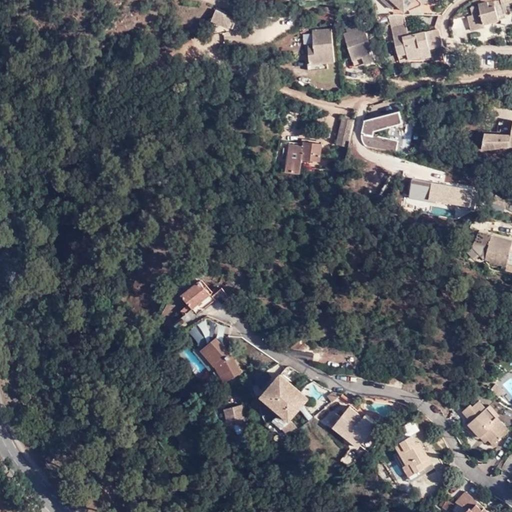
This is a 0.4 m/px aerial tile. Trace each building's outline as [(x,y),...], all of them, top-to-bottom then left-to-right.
[(472,31),(485,27),(485,24),(499,20),(495,6),(495,5),(489,7),(488,2),(471,7),(473,14),(468,16),(472,31)] [(214,7),(209,18),(230,27),(235,16),(214,7)] [(408,33),(406,28),(400,11),(385,11),(402,58),(408,56),(410,58),(418,57),(436,51),(433,44),(430,45),(429,43),(424,27),(417,30),(408,33)] [(274,32),(295,30),(294,21),(273,22),(274,32)] [(345,25),(346,30),(360,25),(359,21),(345,25)] [(438,23),(424,27),(429,43),(443,39),(442,37),(438,23)] [(352,57),(373,50),(363,24),(360,25),(346,30),(343,31),(352,57)] [(306,62),(327,60),(334,59),(329,27),(309,30),(311,41),(304,42),(307,58),(305,59),(306,62)] [(375,57),(373,50),(352,57),(354,64),(375,57)] [(327,66),(327,60),(306,62),(307,68),(327,66)] [(360,126),(350,123),(345,146),(354,148),(356,143),(369,146),(372,131),(401,123),(397,110),(361,119),(360,126)] [(303,156),(320,157),(321,142),(319,141),(305,140),(303,156)] [(303,156),(304,143),(290,142),(287,171),(302,172),(303,156)] [(475,237),(468,260),(484,265),(485,259),(491,261),(490,262),(511,267),(511,240),(495,236),(493,243),(475,237)] [(180,295),(191,307),(208,294),(198,282),(180,295)] [(221,383),(239,374),(230,358),(214,338),(198,350),(214,370),(221,383)] [(501,387),(507,381),(499,373),(493,380),(501,387)] [(258,397),(280,416),(287,408),(291,411),(299,402),(282,386),(286,382),(277,375),(258,397)] [(327,399),(338,391),(328,388),(322,393),(327,399)] [(494,436),(507,424),(495,410),(498,408),(500,406),(491,396),(488,398),(481,392),(475,398),(473,396),(465,403),(474,413),(468,418),(479,431),(485,426),(494,436)] [(357,438),(365,429),(369,423),(369,418),(360,410),(356,412),(344,402),(336,412),(329,420),(327,422),(340,432),(343,429),(348,430),(357,438)] [(236,425),(241,423),(236,407),(221,412),(224,423),(230,422),(231,426),(235,425),(236,425)] [(324,416),(329,420),(336,412),(331,408),(324,416)] [(511,421),(498,408),(495,410),(507,424),(511,421)] [(244,432),(241,423),(236,425),(235,425),(238,438),(241,436),(244,432)] [(286,436),(295,431),(291,423),(282,428),(286,436)] [(386,431),(391,438),(396,435),(391,427),(386,431)] [(356,440),(357,438),(348,430),(343,429),(340,432),(353,443),(356,440)] [(356,440),(363,447),(372,435),(365,429),(357,438),(356,440)] [(416,467),(426,462),(422,456),(426,454),(417,438),(412,429),(396,439),(401,447),(408,459),(411,457),(416,467)] [(420,436),(417,438),(426,454),(422,456),(426,462),(432,458),(420,436)] [(418,471),(416,467),(411,457),(408,459),(401,447),(396,450),(411,474),(418,471)] [(464,504),(457,511),(456,511),(488,511),(464,486),(454,496),(464,504)] [(448,503),(454,497),(445,490),(439,499),(447,505),(448,503)] [(448,503),(457,511),(464,504),(454,496),(454,497),(448,503)]
